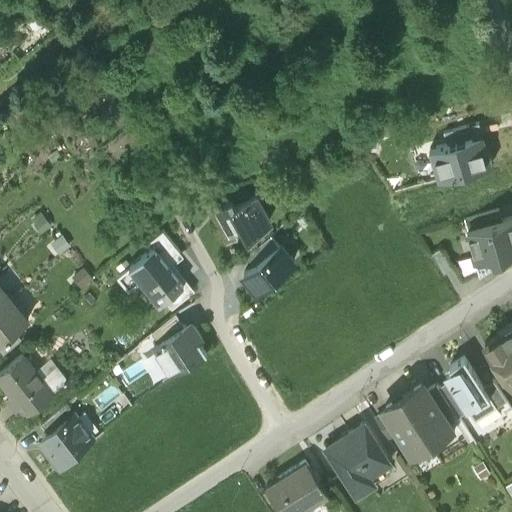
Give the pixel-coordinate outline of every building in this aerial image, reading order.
[(447,146),(428,151),(437,182),(492,167),(486,147),(482,148),(479,137),(457,143),(456,138),(445,141),(447,146)] [(270,220),(255,194),(234,206),(231,202),(219,209),(218,206),(210,211),(226,241),(235,236),(231,230),(242,224),(248,235),(270,220)] [(41,209),(29,219),(41,232),(52,223),(41,209)] [(463,220),(467,232),(502,222),(498,210),(463,220)] [(499,258),(511,249),(511,218),(502,222),(467,232),(466,232),(474,256),(457,261),(462,277),(478,271),(499,258)] [(148,242),(152,247),(153,246),(167,263),(181,252),(162,230),(148,242)] [(60,255),(72,246),(62,234),(50,243),(60,255)] [(292,260),(279,243),(243,272),(257,289),(268,280),(270,282),(281,273),(280,271),(292,260)] [(129,266),(117,276),(129,291),(140,281),(159,303),(164,299),(172,308),(191,292),(184,283),(167,263),(153,246),(152,247),(129,266)] [(453,269),(440,248),(430,255),(443,275),(453,269)] [(505,268),(499,258),(478,271),(485,281),(505,268)] [(94,279),(84,266),(71,276),(82,289),(94,279)] [(0,304),(10,296),(0,284),(0,304)] [(27,317),(10,296),(0,304),(0,339),(13,329),(27,317)] [(152,331),(159,341),(184,325),(175,312),(152,331)] [(159,341),(153,345),(172,374),(207,351),(199,339),(202,337),(191,321),(184,325),(159,341)] [(511,325),(484,344),(511,387),(511,325)] [(21,338),(13,329),(0,339),(0,348),(4,353),(21,338)] [(4,396),(19,415),(51,390),(22,352),(0,368),(0,379),(10,392),(4,396)] [(451,369),(445,373),(447,376),(446,377),(448,380),(467,410),(474,421),(496,407),(483,387),(464,357),(449,366),(451,369)] [(457,417),(467,410),(448,380),(438,387),(457,417)] [(494,380),(483,387),(496,407),(506,400),(494,380)] [(454,433),(422,383),(383,408),(385,411),(398,430),(416,458),(454,433)] [(40,422),(48,432),(72,413),(64,403),(40,422)] [(40,437),(61,464),(94,438),(74,411),(72,413),(48,432),(40,437)] [(387,437),(398,430),(385,411),(375,418),(387,437)] [(348,433),(325,447),(356,494),(374,483),(368,475),(389,461),(363,421),(347,432),(348,433)] [(495,455),(486,461),(493,472),(502,466),(495,455)] [(305,459),(266,484),(284,511),(303,511),(302,509),(327,493),(305,459)]
